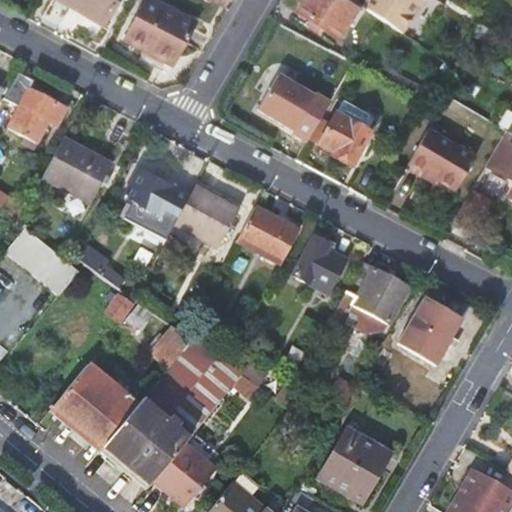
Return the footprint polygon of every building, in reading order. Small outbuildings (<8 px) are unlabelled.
[(58,0),(104,27),(119,0),(58,0)] [(310,0),(302,15),(343,41),(364,7),(352,0),(310,0)] [(428,0),(380,0),(374,12),(410,32),(428,0)] [(150,2),(128,44),(145,53),(144,55),(162,65),(163,63),(174,69),(197,27),(150,2)] [(481,26),(474,38),(486,44),(492,33),(481,26)] [(471,40),(465,52),(478,60),(484,48),(471,40)] [(386,81),(432,105),(437,97),(391,73),(386,81)] [(17,75),(2,103),(16,111),(4,134),(33,149),(45,127),(53,131),(63,112),(27,91),(32,82),(17,75)] [(277,80),(259,115),(295,133),(313,99),(277,80)] [(336,116),(319,148),(332,155),(331,159),(352,170),(371,136),(369,135),(374,125),(373,120),(347,105),(339,118),(336,116)] [(508,134),(487,170),(511,185),(511,136),(509,135),(508,134)] [(430,136),(411,167),(457,194),(475,163),(430,136)] [(62,140),(42,177),(89,204),(110,167),(62,140)] [(137,172),(123,201),(134,207),(130,214),(156,228),(160,221),(171,227),(172,225),(186,200),(172,193),(173,191),(137,172)] [(186,200),(172,225),(217,250),(236,214),(191,189),(186,200)] [(494,206),(474,194),(455,225),(476,237),(494,206)] [(254,208),(235,243),(282,267),(300,233),(254,208)] [(13,243),(66,288),(77,275),(24,230),(13,243)] [(311,239),(291,276),(325,295),(342,262),(325,252),(327,247),(311,239)] [(360,263),(325,328),(337,334),(350,312),(358,316),(353,325),(367,333),(386,329),(407,288),(360,263)] [(425,300),(401,342),(434,361),(458,318),(425,300)] [(169,331),(149,355),(166,369),(186,346),(169,331)] [(50,411),(90,444),(128,399),(88,366),(50,411)] [(234,387),(250,401),(259,390),(242,378),(234,387)] [(90,444),(100,452),(103,448),(138,407),(128,399),(90,444)] [(138,407),(103,448),(151,487),(154,483),(185,447),(192,438),(144,399),(138,407)] [(346,431),(318,480),(362,505),(390,457),(346,431)] [(185,447),(154,483),(183,508),(214,472),(185,447)] [(511,497),(472,474),(449,511),(505,511),(511,501),(511,497)] [(207,511),(265,511),(232,484),(207,511)]
